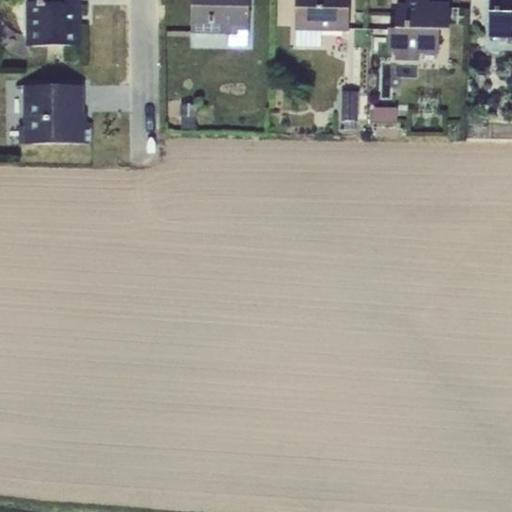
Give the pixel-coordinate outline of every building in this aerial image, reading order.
[(27,2),(27,46),(75,46),(74,15),(80,15),(80,0),(52,0),(52,2),(46,2),(46,0),(30,0),(30,2),(27,2)] [(249,0),(192,0),(192,32),(229,33),(229,47),(249,47),(249,0)] [(296,0),(296,31),(296,47),(322,47),(322,32),(349,32),(349,0),(296,0)] [(450,31),(450,8),(430,7),(429,0),(406,0),(407,6),(397,6),(397,30),(389,29),(389,53),(396,53),(397,61),(420,61),(420,54),(439,55),(440,31),(450,31)] [(511,0),(490,0),(490,39),(511,39),(511,0)] [(82,86),(23,86),(24,145),(92,144),(92,123),(82,123),(82,86)] [(359,92),(342,92),(342,121),(344,121),(344,130),(355,130),(355,121),(359,121),(359,92)] [(181,104),(180,131),(196,131),(197,105),(181,104)] [(398,109),(374,108),(373,124),(398,124),(398,109)]
